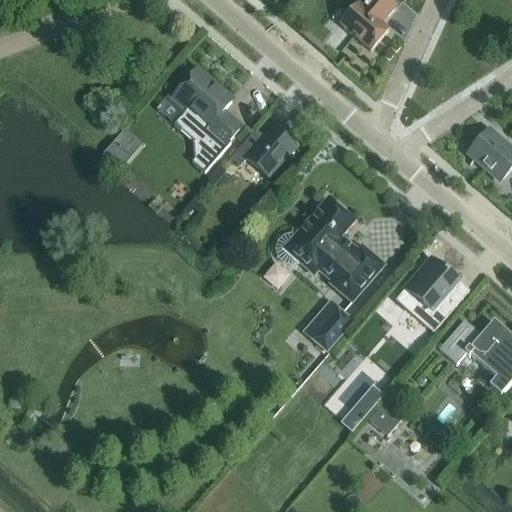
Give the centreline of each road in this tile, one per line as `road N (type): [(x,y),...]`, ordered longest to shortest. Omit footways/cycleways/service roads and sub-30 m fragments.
road 1 (residential): [(368,134),(211,0)]
road 2 (residential): [(511,257),(393,154)]
road 3 (residential): [(434,0),(368,134)]
road 4 (residential): [(393,154),(511,77)]
road 5 (residential): [(0,47),(122,0)]
